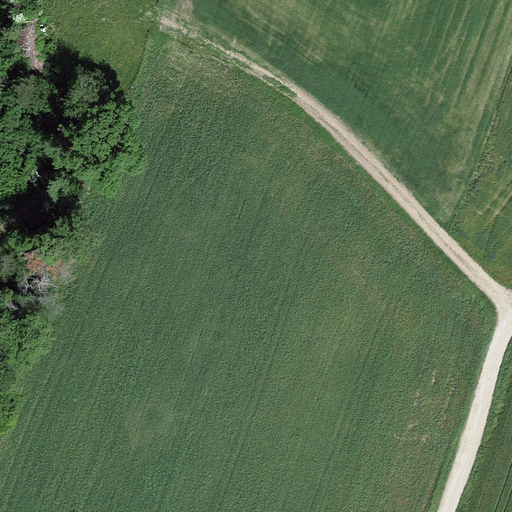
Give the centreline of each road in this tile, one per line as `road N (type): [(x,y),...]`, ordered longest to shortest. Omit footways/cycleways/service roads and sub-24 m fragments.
road 1 (track): [(300,93),(511,310)]
road 2 (unclassified): [(445,511),(511,319)]
